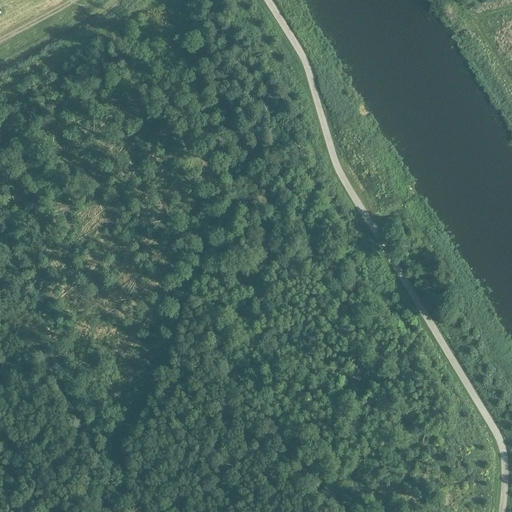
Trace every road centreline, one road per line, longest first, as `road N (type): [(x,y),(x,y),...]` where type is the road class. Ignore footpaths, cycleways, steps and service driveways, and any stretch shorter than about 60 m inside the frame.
road 1 (unclassified): [(503,511),(505,460),(494,431),(338,168),(302,56),(266,0)]
road 2 (unknown): [(511,414),(480,359),(456,289),(345,115),(313,89)]
